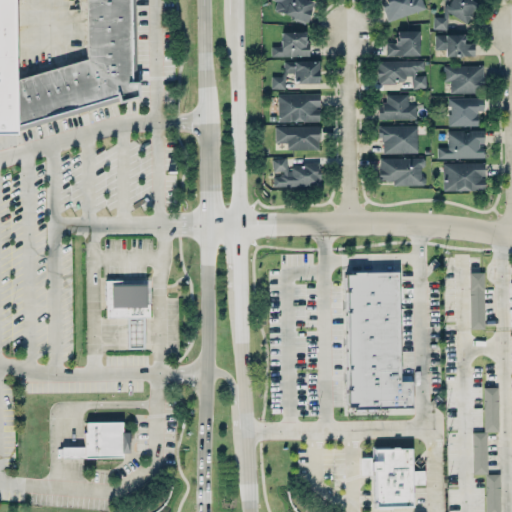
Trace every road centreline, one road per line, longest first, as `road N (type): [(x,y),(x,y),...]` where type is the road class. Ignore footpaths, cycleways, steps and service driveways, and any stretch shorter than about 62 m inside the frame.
road 1 (residential): [(210,223),(438,225),(511,236)]
road 2 (secondary): [(210,223),(203,511)]
road 3 (secondary): [(239,223),(235,27)]
road 4 (residential): [(350,223),(347,29)]
road 5 (secondary): [(247,434),(242,288)]
road 6 (secondary): [(204,0),(207,121)]
